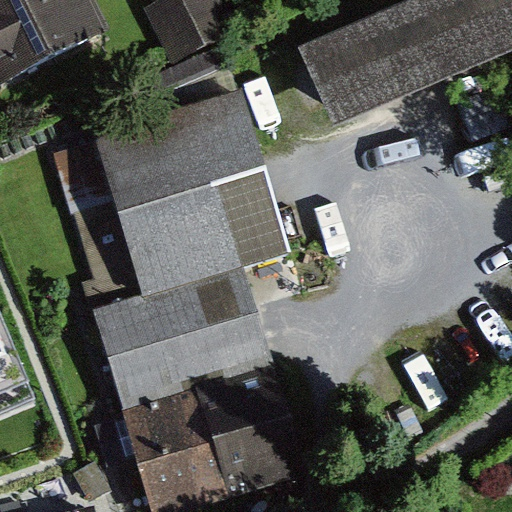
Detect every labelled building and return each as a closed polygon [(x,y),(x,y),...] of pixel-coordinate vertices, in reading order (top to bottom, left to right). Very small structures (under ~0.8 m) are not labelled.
[(86,0),(0,0),(0,98),(109,51),(86,0)] [(230,38),(210,0),(174,0),(153,11),(179,64),(230,38)] [(511,0),(430,0),(280,65),(309,131),(337,118),(345,136),(511,63),(511,0)] [(245,97),(97,142),(147,304),(96,319),(156,511),(227,511),(316,485),(252,278),(297,265),(245,97)] [(0,389),(15,383),(0,348),(0,389)] [(90,511),(85,497),(38,511),(90,511)]
